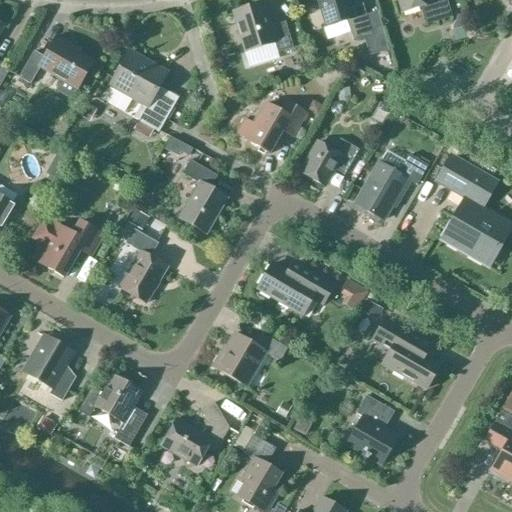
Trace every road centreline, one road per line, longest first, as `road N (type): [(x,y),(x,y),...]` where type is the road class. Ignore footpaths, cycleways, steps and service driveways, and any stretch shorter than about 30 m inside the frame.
road 1 (residential): [(497,323),(279,196),(174,374),(0,263)]
road 2 (residential): [(395,506),(497,323)]
